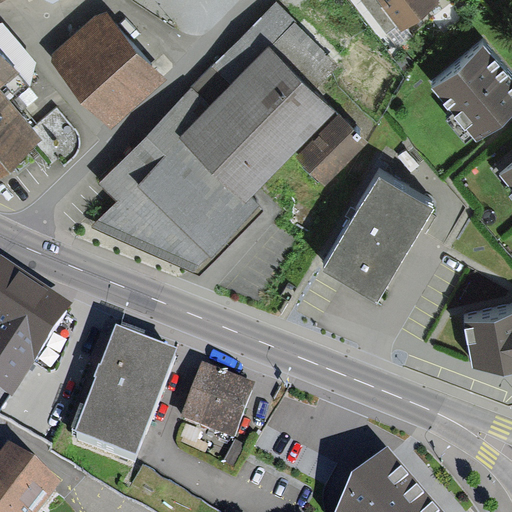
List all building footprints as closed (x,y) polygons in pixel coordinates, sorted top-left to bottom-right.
[(369,26),(347,0),(301,0),(324,26),(329,22),(347,44),(369,26)] [(439,0),(360,0),(387,37),(400,27),(403,31),(439,0)] [(340,67),(278,2),(101,182),(120,200),(92,227),(201,275),(262,206),(252,197),(334,114),(311,93),(340,67)] [(163,69),(106,6),(54,53),(111,116),(163,69)] [(511,110),(511,70),(484,38),(432,84),(479,138),(511,110)] [(0,88),(19,74),(0,50),(0,173),(20,158),(42,141),(0,89),(0,88)] [(339,116),(299,159),(335,192),(375,150),(339,116)] [(511,155),(499,167),(511,182),(511,155)] [(434,201),(380,169),(324,264),(378,296),(434,201)] [(72,301),(0,255),(0,389),(12,397),(72,301)] [(511,304),(460,314),(468,360),(511,361),(511,304)] [(178,354),(118,331),(77,438),(136,461),(178,354)] [(256,381),(204,362),(182,420),(233,439),(256,381)] [(0,511),(36,511),(61,479),(10,441),(0,453),(0,511)] [(340,511),(439,511),(390,453),(354,483),(340,511)] [(214,511),(142,470),(128,496),(155,511),(214,511)]
